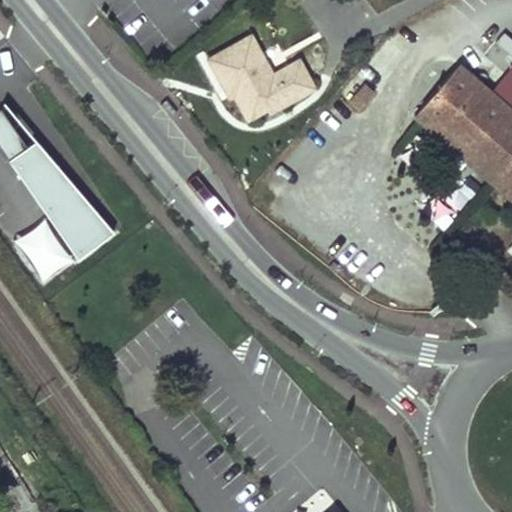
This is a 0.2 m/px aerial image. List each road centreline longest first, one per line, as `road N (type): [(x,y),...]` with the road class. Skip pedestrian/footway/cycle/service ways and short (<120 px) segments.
road 1 (secondary): [(242,262),(46,24)]
road 2 (secondary): [(242,262),(272,306),(401,399),(444,448)]
road 3 (secondary): [(480,365),(369,333),(242,262)]
